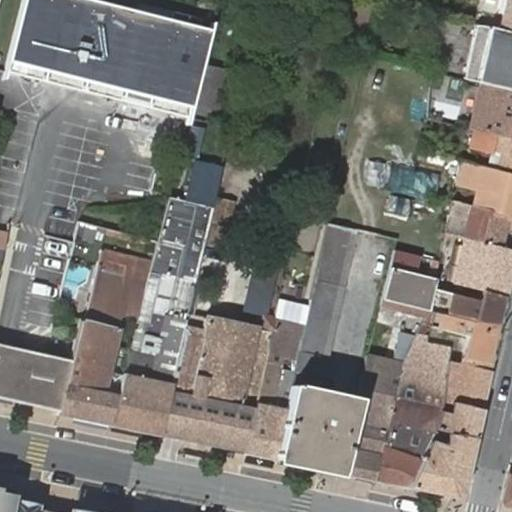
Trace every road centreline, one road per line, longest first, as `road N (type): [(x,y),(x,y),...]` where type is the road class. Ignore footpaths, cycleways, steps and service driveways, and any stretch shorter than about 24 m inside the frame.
road 1 (tertiary): [(349,511),(0,434)]
road 2 (tertiary): [(511,389),(483,511)]
